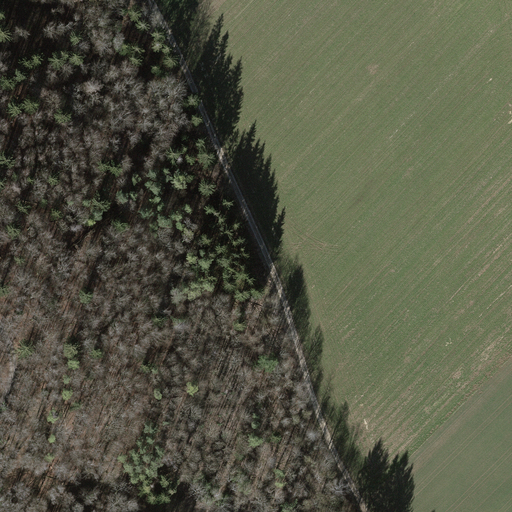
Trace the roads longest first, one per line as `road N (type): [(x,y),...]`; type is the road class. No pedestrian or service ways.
road 1 (track): [(370,511),(321,425),(276,272),(150,0)]
road 2 (track): [(31,0),(156,11)]
